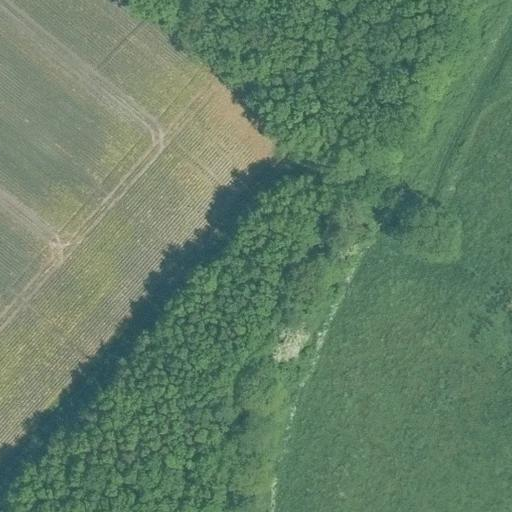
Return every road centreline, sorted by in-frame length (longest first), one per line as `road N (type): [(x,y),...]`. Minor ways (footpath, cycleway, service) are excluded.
road 1 (track): [(320,169),(293,173),(0,492)]
road 2 (track): [(511,20),(418,213),(391,221),(320,169)]
